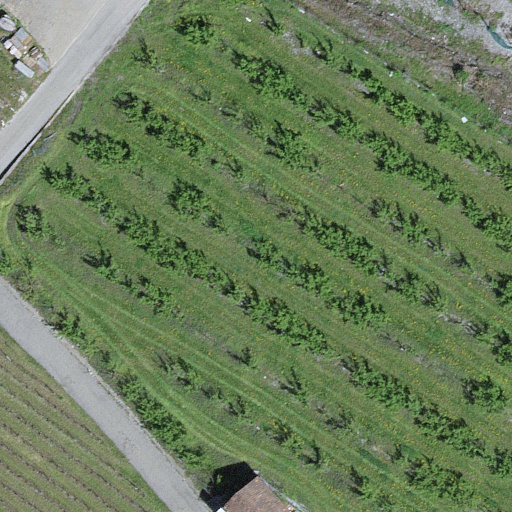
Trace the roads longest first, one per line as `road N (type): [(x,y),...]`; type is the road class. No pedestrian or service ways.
road 1 (unclassified): [(191,511),(0,303)]
road 2 (unclassified): [(128,0),(0,156)]
